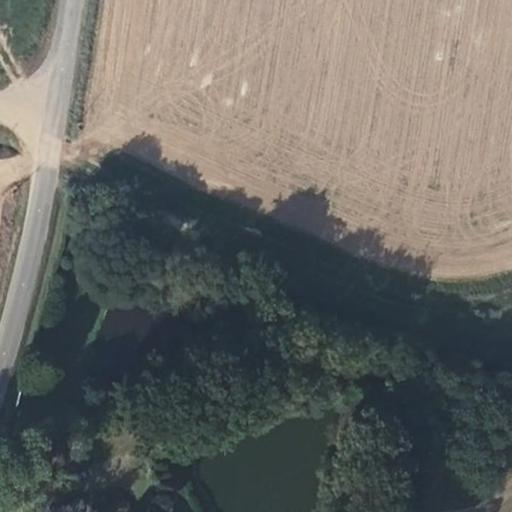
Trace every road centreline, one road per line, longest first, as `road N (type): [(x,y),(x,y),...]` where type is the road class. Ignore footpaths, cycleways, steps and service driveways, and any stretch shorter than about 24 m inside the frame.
road 1 (tertiary): [(0,365),(51,124)]
road 2 (tertiary): [(51,124),(71,0)]
